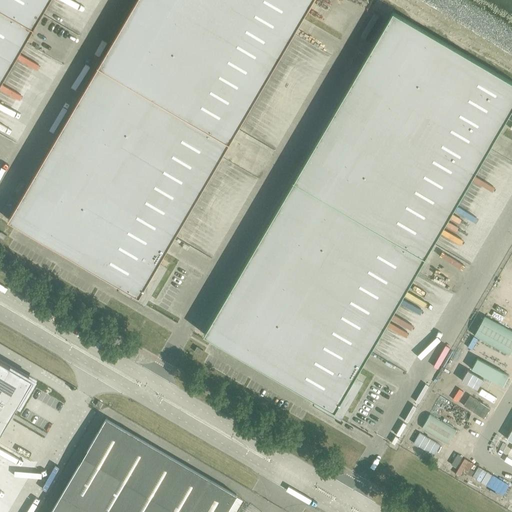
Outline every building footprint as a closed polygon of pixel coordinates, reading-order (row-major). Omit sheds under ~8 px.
[(0,0),(0,85),(49,0),(0,0)] [(312,0),(136,0),(8,220),(120,285),(118,289),(141,302),(162,267),(158,265),(312,0)] [(353,379),(511,108),(511,81),(393,12),(204,334),(260,367),(315,400),(313,403),(337,417),(358,382),(353,379)] [(473,336),(507,354),(511,344),(511,330),(484,316),(473,336)] [(200,355),(203,351),(197,347),(194,351),(200,355)] [(471,369),(503,386),(508,376),(477,359),(471,369)] [(0,434),(18,404),(20,405),(34,380),(0,360),(0,434)] [(72,437),(89,406),(64,392),(61,399),(66,402),(64,406),(69,409),(60,426),(67,430),(65,434),(72,437)] [(421,428),(446,443),(455,429),(429,414),(421,428)] [(106,419),(50,511),(227,511),(237,495),(106,419)] [(413,443),(433,455),(439,444),(419,433),(413,443)] [(487,485),(504,494),(509,484),(493,475),(487,485)]
